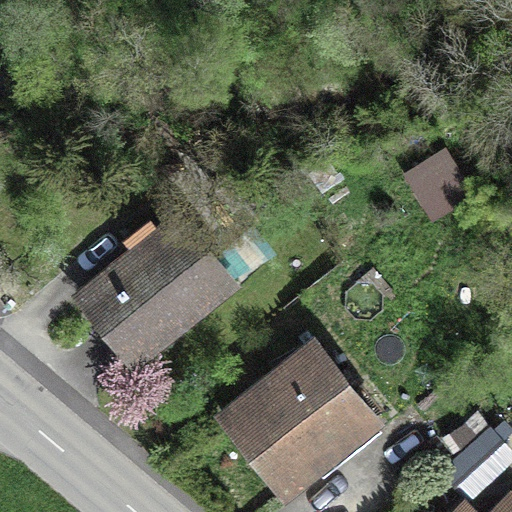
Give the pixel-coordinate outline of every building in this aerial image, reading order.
[(127,170),(95,198),(116,222),(148,194),(127,170)] [(128,240),(69,287),(131,364),(243,274),(181,197),(157,217),(152,210),(123,234),(128,240)] [(315,324),(214,404),(284,492),(385,413),(315,324)] [(487,419),(476,405),(440,434),(452,448),(487,419)] [(471,495),(511,455),(511,444),(489,420),(442,465),(465,489),(471,495)] [(471,495),(465,489),(440,511),(511,511),(511,479),(482,507),(471,495)]
